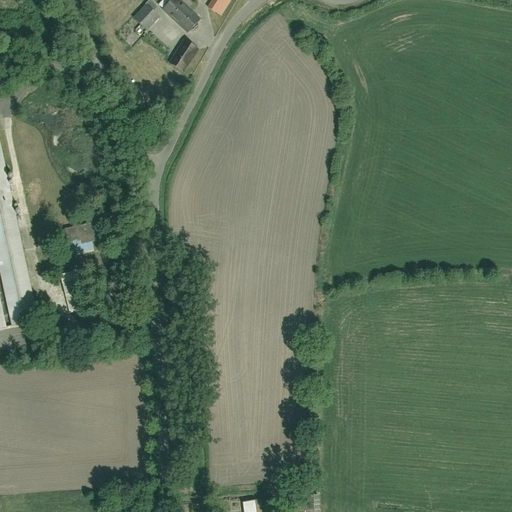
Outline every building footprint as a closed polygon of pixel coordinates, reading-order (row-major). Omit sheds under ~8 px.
[(163,12),(187,33),(197,22),(173,0),(163,12)] [(216,0),(210,10),(220,16),(229,0),(216,0)] [(151,11),(140,25),(148,32),(160,18),(151,11)] [(187,46),(173,68),(183,74),(196,52),(187,46)] [(0,141),(0,260),(15,327),(39,322),(0,141)] [(81,245),(99,241),(96,223),(65,230),(67,242),(80,240),(81,245)] [(70,313),(85,310),(78,280),(83,279),(81,271),(60,276),(70,313)] [(263,511),(261,499),(244,502),(246,511),(263,511)]
